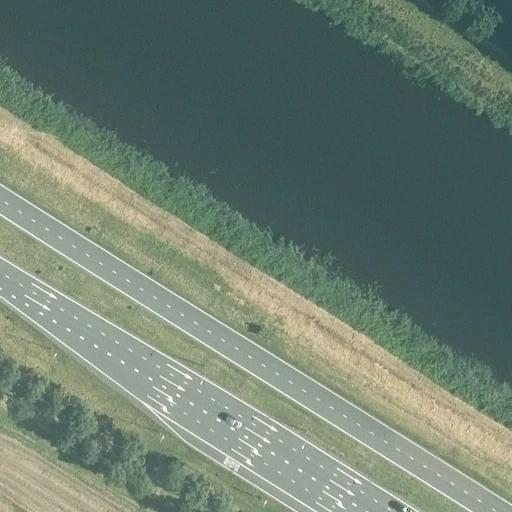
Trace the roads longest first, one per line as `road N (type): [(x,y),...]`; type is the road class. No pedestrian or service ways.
road 1 (trunk): [(495,511),(0,201)]
road 2 (trunk): [(0,272),(389,511)]
